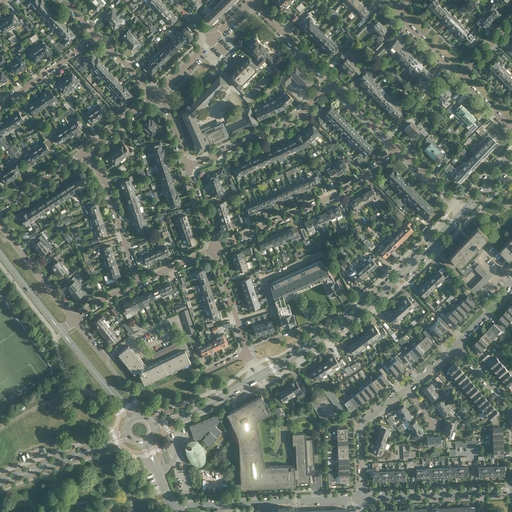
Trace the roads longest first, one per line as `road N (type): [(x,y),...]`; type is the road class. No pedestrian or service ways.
road 1 (primary): [(257,376),(354,314),(462,212)]
road 2 (residential): [(211,248),(341,191),(395,148)]
road 3 (residential): [(187,167),(288,121),(331,83)]
road 4 (tertiary): [(362,497),(511,491)]
road 5 (residential): [(139,282),(103,175),(84,151)]
road 6 (residential): [(234,319),(272,307),(264,277),(323,253)]
road 7 (residential): [(362,497),(360,427),(406,388)]
